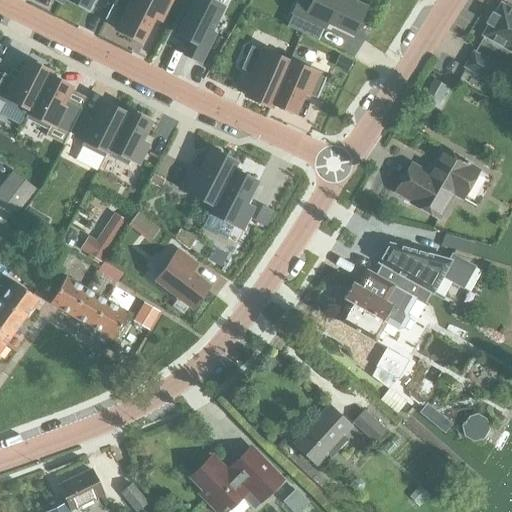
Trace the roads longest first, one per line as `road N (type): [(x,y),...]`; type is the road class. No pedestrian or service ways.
road 1 (tertiary): [(0,454),(103,417),(186,374),(236,326),(340,166)]
road 2 (residential): [(0,5),(340,166)]
road 3 (tertiary): [(340,166),(442,0)]
